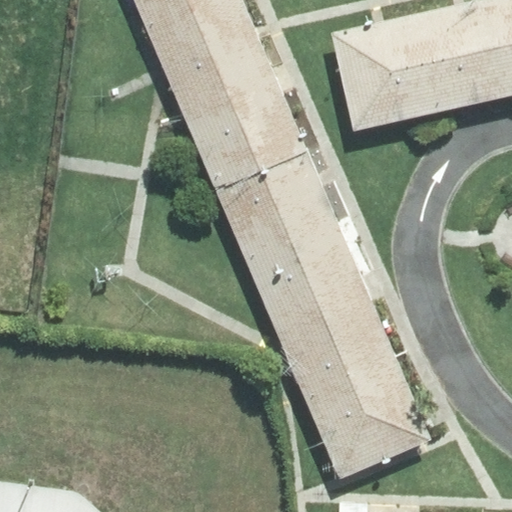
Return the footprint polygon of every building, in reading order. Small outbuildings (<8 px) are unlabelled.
[(41,0),(0,0),(0,135),(27,138),(41,0)] [(172,75),(258,38),(241,0),(153,0),(142,5),(172,75)] [(511,0),(495,0),(492,1),(511,85),(511,0)] [(417,18),(438,109),(511,92),(511,85),(492,1),(417,18)] [(438,109),(417,18),(340,36),(361,127),(438,109)] [(207,156),(293,119),(258,38),(172,75),(207,156)] [(240,234),(326,198),(293,119),(207,156),(240,234)] [(272,310),(358,275),(326,198),(240,234),(272,310)] [(358,275),(272,310),(304,389),(391,353),(358,275)] [(340,474),(427,438),(391,353),(304,389),(340,474)]
